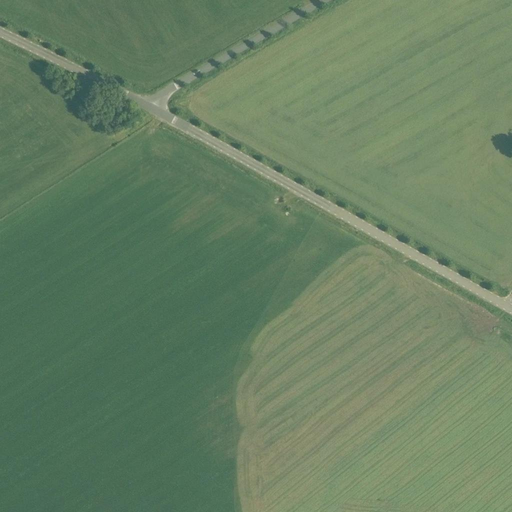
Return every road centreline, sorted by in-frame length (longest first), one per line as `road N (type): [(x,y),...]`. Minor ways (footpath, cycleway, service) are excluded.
road 1 (tertiary): [(511,312),(146,106)]
road 2 (unclassified): [(146,106),(325,0)]
road 3 (tertiary): [(146,106),(0,34)]
